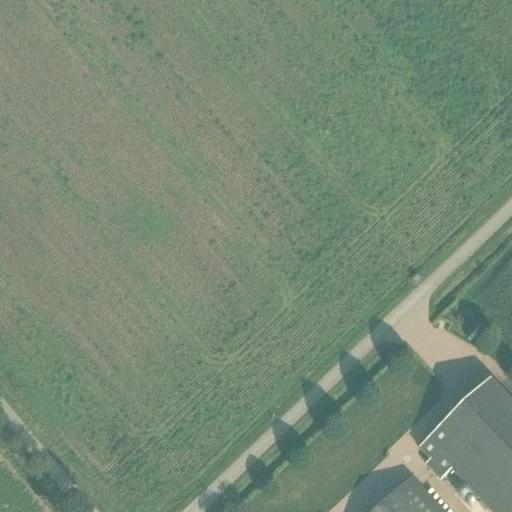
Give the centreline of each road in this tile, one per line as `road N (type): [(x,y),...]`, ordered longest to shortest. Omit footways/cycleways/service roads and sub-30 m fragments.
road 1 (unclassified): [(190,511),(511,206)]
road 2 (unclassified): [(87,511),(0,409)]
